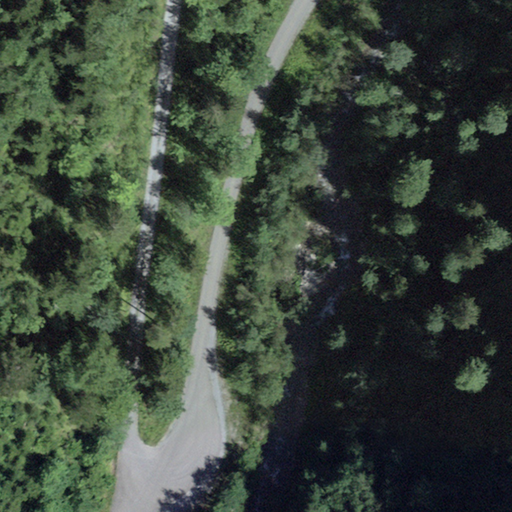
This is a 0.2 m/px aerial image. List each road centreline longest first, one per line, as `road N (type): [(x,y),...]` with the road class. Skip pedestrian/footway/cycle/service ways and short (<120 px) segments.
road 1 (unclassified): [(142,477),(173,468),(190,442),(233,184),(267,75),(304,0)]
road 2 (unclassified): [(171,0),(128,425),(129,463),(142,477)]
